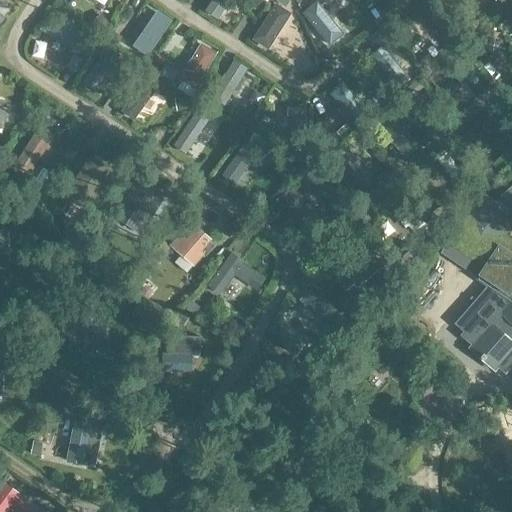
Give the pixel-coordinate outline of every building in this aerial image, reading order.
[(218,0),(213,9),(225,17),(235,0),(218,0)] [(290,0),(276,0),(275,3),(286,9),(290,0)] [(345,34),(327,13),(331,10),(325,2),(321,5),(317,1),(302,13),(330,46),(345,34)] [(460,37),(433,3),(421,13),(447,46),(460,37)] [(268,51),(286,22),(290,14),(274,5),(252,41),(268,51)] [(162,10),(139,44),(151,52),(174,18),(162,10)] [(103,16),(92,23),(97,31),(108,25),(103,16)] [(485,25),(473,34),(480,44),(493,35),(485,25)] [(66,26),(44,63),(55,69),(77,33),(66,26)] [(195,89),(217,52),(201,42),(179,79),(195,89)] [(371,55),(397,89),(410,79),(384,45),(371,55)] [(101,51),(83,83),(93,88),(111,58),(101,51)] [(433,62),(425,52),(415,60),(423,70),(433,62)] [(165,57),(154,55),(152,64),(163,66),(165,57)] [(74,57),(68,68),(77,73),(83,62),(74,57)] [(134,121),(159,87),(146,77),(121,111),(124,113),(134,121)] [(343,86),(334,94),(359,120),(367,112),(343,86)] [(185,98),(173,100),(176,112),(188,110),(185,98)] [(303,149),(305,108),(287,107),(285,149),(303,149)] [(243,109),(238,118),(248,124),(253,115),(243,109)] [(192,156),(218,120),(205,111),(180,147),(192,156)] [(494,112),(479,123),(506,160),(511,155),(511,136),(509,132),(494,112)] [(373,125),(401,156),(414,145),(387,113),(373,125)] [(21,157),(35,167),(56,135),(41,125),(21,157)] [(342,140),(351,131),(345,125),(336,134),(342,140)] [(229,126),(223,136),(234,142),(240,133),(229,126)] [(19,156),(8,148),(0,159),(0,160),(10,168),(19,156)] [(247,175),(255,164),(251,160),(252,158),(240,149),(231,161),(228,159),(214,178),(229,189),(242,172),(247,175)] [(467,179),(444,149),(434,156),(457,186),(467,179)] [(351,193),(362,184),(337,154),(326,162),(351,193)] [(100,162),(92,156),(67,191),(89,206),(114,171),(100,162)] [(35,167),(21,157),(13,170),(28,179),(35,167)] [(429,179),(419,167),(411,174),(422,185),(429,179)] [(491,169),(479,172),(481,180),(493,177),(491,169)] [(310,175),(273,203),(286,221),(323,193),(310,175)] [(163,200),(133,182),(112,218),(142,236),(163,200)] [(511,246),(503,240),(504,240),(503,239),(511,226),(511,186),(494,201),(482,193),(467,216),(452,238),(487,262),(482,270),(494,278),(489,286),(498,292),(460,334),(503,371),(511,360),(511,246)] [(425,223),(403,195),(391,204),(413,233),(425,223)] [(439,203),(429,208),(435,217),(444,213),(439,203)] [(431,234),(424,225),(415,233),(421,241),(431,234)] [(181,233),(170,246),(195,268),(206,256),(202,252),(214,240),(199,227),(188,239),(181,233)] [(0,255),(11,255),(10,230),(0,229),(0,255)] [(171,249),(163,243),(153,254),(161,261),(171,249)] [(233,253),(210,286),(223,295),(236,276),(258,290),(266,278),(245,264),(246,262),(233,253)] [(358,262),(352,254),(337,268),(343,275),(337,281),(346,292),(353,286),(356,290),(382,268),(369,253),(358,262)] [(321,283),(301,301),(325,328),(345,311),(321,283)] [(192,301),(186,310),(194,316),(200,308),(192,301)] [(467,304),(455,322),(464,328),(476,309),(467,304)] [(174,319),(183,326),(190,317),(181,310),(174,319)] [(85,311),(64,312),(66,334),(71,334),(73,352),(99,351),(99,347),(108,347),(108,325),(85,325),(85,311)] [(392,329),(365,359),(384,375),(411,345),(392,329)] [(163,374),(192,375),(192,358),(199,358),(200,338),(174,337),(173,355),(163,355),(163,374)] [(300,366),(291,357),(284,364),(293,373),(300,366)] [(56,384),(46,386),(48,399),(58,397),(56,384)] [(75,422),(67,460),(95,466),(103,427),(75,422)] [(34,441),(31,455),(40,457),(43,443),(34,441)] [(427,452),(409,443),(401,459),(418,468),(427,452)] [(312,460),(312,481),(318,481),(318,497),(331,497),(331,502),(344,502),(345,460),(312,460)] [(6,483),(0,492),(0,511),(6,511),(9,509),(13,511),(42,511),(43,511),(6,483)] [(256,511),(245,493),(214,511),(256,511)]
